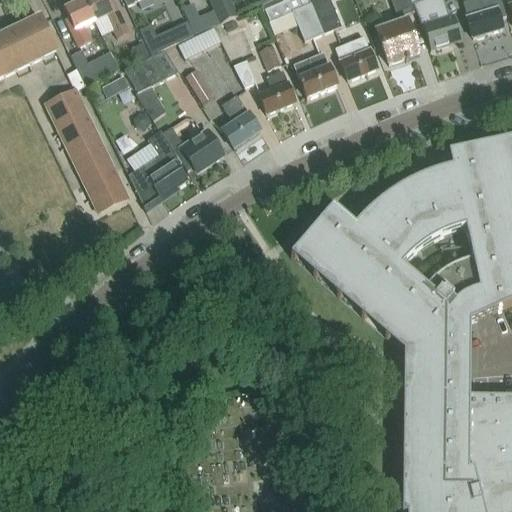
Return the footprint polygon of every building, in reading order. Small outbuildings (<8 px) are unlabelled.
[(107,0),(86,0),(84,1),(95,24),(105,19),(116,42),(130,35),(112,0),(108,2),(107,0)] [(122,0),(126,9),(146,0),(122,0)] [(208,0),(221,27),(238,19),(229,0),(208,0)] [(305,44),(323,37),(308,0),(288,0),(283,2),(281,0),(277,0),(262,7),(260,8),(274,38),(297,27),(305,44)] [(308,0),(323,37),(341,30),(328,0),(308,0)] [(404,17),(414,14),(408,0),(390,0),(397,18),(388,21),(390,27),(374,33),(387,68),(421,56),(408,21),(406,22),(404,17)] [(423,30),(430,54),(461,45),(454,19),(449,21),(442,0),(434,0),(412,7),(422,30),(423,30)] [(478,0),(462,5),(467,21),(466,21),(467,22),(472,41),(475,40),(477,42),(483,40),(484,38),(503,32),(500,22),(506,20),(500,1),(500,0),(478,0)] [(85,29),(95,24),(84,1),(64,11),(69,21),(65,23),(79,50),(92,44),(85,29)] [(193,6),(181,11),(187,24),(194,39),(205,34),(199,20),(193,6)] [(159,8),(147,15),(156,30),(168,22),(159,8)] [(233,23),(223,28),(226,35),(237,30),(233,23)] [(187,24),(175,30),(182,44),(194,39),(187,24)] [(56,55),(42,25),(15,38),(29,68),(56,55)] [(150,28),(138,33),(143,44),(155,39),(150,28)] [(15,38),(0,45),(0,75),(3,80),(29,68),(15,38)] [(335,52),(348,85),(377,73),(364,40),(348,46),(335,52)] [(143,46),(130,52),(138,68),(139,67),(151,62),(143,46)] [(274,49),(260,55),(268,74),(281,69),(274,49)] [(152,61),(151,62),(139,67),(138,68),(124,74),(138,95),(135,97),(152,124),(166,115),(150,90),(177,77),(163,55),(152,61)] [(300,91),(302,90),(307,102),(337,90),(323,55),(293,68),(300,86),(299,87),(300,91)] [(83,56),(72,61),(71,62),(85,91),(118,75),(110,58),(89,69),(83,56)] [(255,86),(246,63),(233,68),(244,90),(255,86)] [(196,72),(185,79),(203,107),(214,100),(196,72)] [(258,99),(266,118),(295,106),(282,74),(266,80),(271,94),(258,99)] [(59,135),(88,121),(75,94),(46,108),(59,135)] [(260,135),(236,99),(222,109),(234,127),(222,135),(234,152),(260,135)] [(72,162),(101,148),(88,121),(59,135),(72,162)] [(223,159),(212,142),(209,138),(206,141),(203,136),(188,146),(184,149),(171,131),(162,137),(179,163),(175,166),(177,169),(181,166),(187,175),(193,171),(197,176),(223,159)] [(157,160),(128,179),(146,215),(147,214),(145,210),(159,200),(160,201),(186,183),(177,169),(175,166),(179,163),(162,137),(160,135),(147,144),(157,160)] [(346,223),(343,220),(333,210),(290,260),(387,343),(393,339),(403,354),(405,356),(459,331),(470,326),(477,322),(472,311),(476,309),(481,308),(485,307),(490,307),(492,316),(511,307),(511,145),(511,143),(448,157),(450,168),(451,167),(452,172),(451,172),(447,173),(444,174),(442,174),(439,175),(438,176),(436,176),(433,177),(431,178),(429,178),(427,179),(425,180),(422,181),(421,182),(418,183),(417,184),(415,184),(413,185),(411,186),(409,187),(407,188),(405,189),(404,190),(402,191),(400,192),(398,193),(396,194),(394,196),(392,197),(390,198),(388,200),(386,201),(384,203),(382,204),(380,205),(378,207),(376,209),(374,210),(373,212),(371,213),(369,215),(366,218),(364,220),(360,224),(357,227),(354,230),(347,224),(348,223),(347,223),(346,223)] [(101,148),(72,162),(85,189),(114,175),(101,148)] [(114,175),(85,189),(98,216),(127,201),(114,175)] [(470,400),(470,326),(459,331),(405,356),(403,399),(401,511),(511,511),(511,400),(505,401),(505,400),(470,400)]
